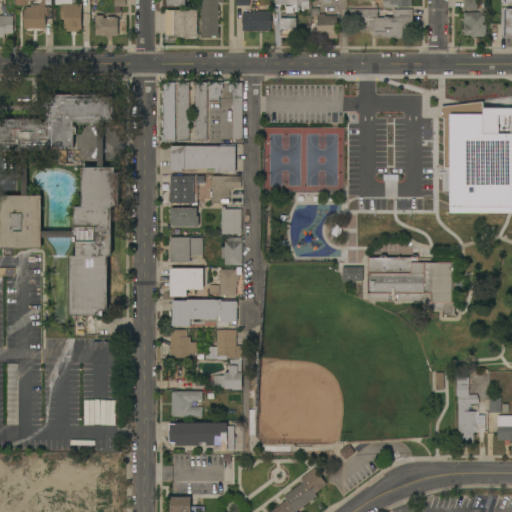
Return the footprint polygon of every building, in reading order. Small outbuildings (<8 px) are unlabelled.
[(47,7),(47,15),(45,15),(45,29),(24,28),(24,10),(25,10),(25,8),(29,8),(29,7),(32,7),(32,6),(39,6),(39,0),(46,0),(46,7),(47,7)] [(82,32),(63,32),(63,5),(56,5),(56,0),(78,0),(78,3),(82,3),(82,32)] [(224,0),(224,3),(220,3),(220,4),(218,4),(218,11),(219,11),(219,13),(218,13),(218,16),(219,16),(219,18),(218,18),(218,24),(219,24),(219,26),(218,26),(218,36),(202,36),(201,3),(198,3),(198,0),(224,0)] [(309,0),(309,9),(304,9),(304,11),(302,11),(302,9),(301,9),(301,6),(297,6),(297,8),(293,8),(293,5),(275,5),(275,0),(309,0)] [(463,9),(463,0),(477,0),(477,10),(463,9)] [(412,9),(412,27),(402,27),(402,39),(386,39),(386,37),(373,37),(373,31),(360,31),(360,22),(349,22),(349,9),(362,9),(362,7),(369,7),(369,9),(378,9),(378,18),(384,18),(384,17),(394,17),(394,9),(412,9)] [(337,38),(318,39),(317,33),(316,33),(316,31),(317,31),(317,28),(316,28),(316,26),(317,26),(317,23),(316,23),(316,20),(317,20),(317,17),(319,17),(318,16),(311,16),(311,9),(319,8),(319,14),(325,14),(325,16),(337,16),(337,38)] [(511,38),(506,38),(506,36),(501,36),(501,9),(511,9),(511,38)] [(197,37),(174,37),(174,35),(166,35),(166,11),(174,11),(174,10),(197,10),(197,37)] [(270,11),(271,31),(258,32),(258,31),(242,31),(242,28),(243,28),(243,13),(257,13),(257,11),(270,11)] [(281,37),(281,30),(280,30),(280,28),(281,28),(281,25),(280,25),(280,19),(281,19),(281,18),(282,18),(282,13),(295,14),(295,18),(296,18),(296,37),(281,37)] [(486,13),(486,37),(470,37),(470,35),(463,35),(463,13),(486,13)] [(118,36),(113,36),(113,39),(107,39),(107,36),(102,36),(102,35),(96,35),(96,15),(103,15),(103,18),(107,18),(107,17),(116,17),(116,18),(118,18),(118,36)] [(13,34),(5,34),(5,38),(0,38),(0,16),(13,16),(13,34)] [(175,142),(161,142),(161,135),(163,135),(163,127),(161,127),(161,121),(163,121),(163,112),(161,112),(161,105),(163,105),(163,98),(161,98),(161,90),(163,90),(163,83),(175,83),(175,142)] [(189,141),(177,141),(177,83),(189,83),(189,141)] [(207,141),(195,141),(195,83),(207,83),(207,141)] [(223,89),(221,89),(221,96),(219,96),(219,104),(211,104),(212,102),(209,102),(209,83),(223,83),(223,89)] [(242,140),(233,140),(233,90),(232,90),(232,92),(229,92),(229,83),(242,83),(242,140)] [(101,95),(101,97),(113,97),(113,122),(104,122),(104,167),(115,167),(115,172),(120,172),(120,207),(112,207),(112,257),(108,257),(108,311),(104,311),(104,316),(71,316),(71,256),(77,256),(77,242),(74,242),(74,238),(42,238),(42,249),(0,248),(0,196),(22,196),(22,151),(2,150),(2,147),(0,147),(0,120),(42,120),(42,123),(47,123),(47,118),(44,118),(44,98),(54,98),(54,95),(101,95)] [(511,211),(449,212),(448,167),(443,166),(444,118),(440,118),(440,106),(482,100),(483,107),(511,106),(511,211)] [(221,146),(221,145),(235,144),(235,172),(215,172),(215,169),(183,169),(183,171),(171,171),(171,146),(221,146)] [(193,204),(170,203),(170,176),(193,176),(193,204)] [(211,176),(241,176),(241,188),(232,188),(232,191),(230,191),(230,198),(221,198),(221,204),(211,204),(211,176)] [(242,234),(222,235),(221,207),(225,207),(225,210),(241,209),(242,234)] [(173,227),(173,225),(171,225),(171,208),(197,208),(197,216),(199,216),(198,227),(173,227)] [(400,236),(438,237),(439,222),(401,220),(400,236)] [(189,262),(170,262),(170,237),(189,237),(189,262)] [(242,265),(225,266),(224,259),(221,259),(221,247),(225,247),(224,241),(226,241),(226,237),(242,237),(242,265)] [(203,256),(190,256),(190,238),(202,238),(203,256)] [(368,257),(369,257),(369,258),(379,258),(379,256),(381,257),(381,255),(386,255),(386,257),(387,257),(387,258),(398,258),(398,257),(400,257),(411,258),(411,257),(412,257),(412,255),(417,255),(417,257),(418,257),(418,258),(431,258),(431,262),(455,263),(455,264),(455,269),(456,269),(456,291),(455,291),(455,292),(456,292),(456,294),(455,294),(455,303),(457,303),(457,308),(455,308),(455,315),(457,315),(457,318),(442,317),(442,311),(425,311),(425,301),(419,301),(419,302),(400,301),(367,301),(368,257)] [(363,267),(363,281),(343,281),(343,267),(363,267)] [(220,296),(220,270),(236,270),(236,268),(242,268),(242,275),(239,275),(239,282),(236,282),(236,283),(238,283),(238,287),(236,287),(236,296),(220,296)] [(203,269),(203,289),(187,290),(187,296),(170,297),(170,269),(203,269)] [(222,300),(222,302),(237,302),(237,303),(238,303),(238,308),(237,308),(237,322),(237,327),(219,327),(219,322),(200,322),(200,319),(195,319),(195,325),(190,325),(190,327),(173,327),(173,325),(172,325),(172,321),(170,321),(170,316),(170,312),(171,312),(171,311),(172,311),(172,301),(174,301),(174,299),(177,299),(177,301),(187,301),(187,300),(222,300)] [(170,358),(170,330),(187,330),(187,337),(190,337),(190,342),(198,342),(198,354),(190,354),(190,358),(170,358)] [(236,330),(236,337),(242,337),(242,359),(235,359),(235,358),(226,358),(226,359),(205,360),(205,356),(208,356),(208,347),(217,347),(217,330),(236,330)] [(241,360),(242,390),(232,390),(232,388),(224,388),(224,387),(214,387),(214,376),(224,376),(224,373),(229,373),(229,366),(231,366),(231,363),(230,363),(230,360),(241,360)] [(444,390),(436,391),(435,373),(444,373),(444,390)] [(459,405),(457,405),(457,381),(470,380),(470,395),(478,395),(480,405),(472,405),(472,407),(470,407),(470,412),(477,412),(477,441),(460,441),(459,405)] [(202,390),(201,392),(202,392),(202,401),(190,401),(190,407),(193,407),(193,402),(199,402),(199,407),(202,407),(202,417),(173,417),(173,416),(171,416),(171,412),(173,412),(173,396),(172,396),(172,393),(173,393),(173,392),(190,392),(190,390),(202,390)] [(489,398),(501,398),(501,413),(488,413),(489,398)] [(511,416),(511,440),(497,440),(497,416),(511,416)] [(227,423),(227,426),(234,426),(234,450),(227,450),(227,449),(221,449),(219,449),(219,446),(206,446),(206,443),(201,443),(201,446),(176,446),(176,443),(169,443),(169,424),(176,424),(176,423),(227,423)] [(349,445),(355,453),(345,460),(339,452),(349,445)] [(270,511),(286,500),(284,497),(303,482),(301,479),(314,468),(326,484),(325,486),(315,494),(317,496),(297,511),(270,511)] [(190,497),(190,506),(196,506),(196,511),(170,511),(170,498),(190,497)]
